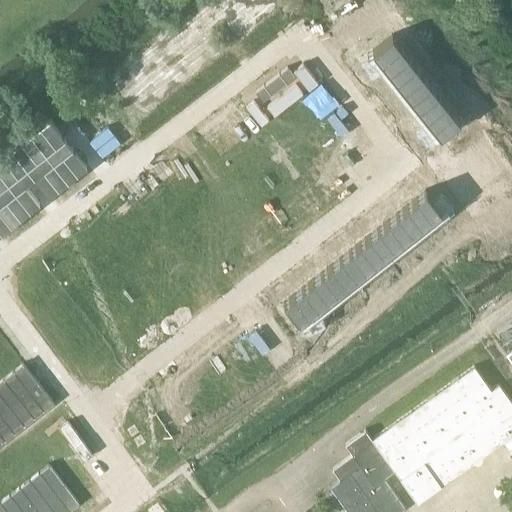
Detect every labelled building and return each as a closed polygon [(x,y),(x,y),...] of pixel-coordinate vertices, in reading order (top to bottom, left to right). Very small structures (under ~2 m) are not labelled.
[(391,34),(372,50),(440,135),(459,120),(391,34)] [(50,118),(0,156),(0,232),(39,202),(24,183),(34,176),(49,194),(86,165),(50,118)] [(425,189),(283,301),(298,321),(441,209),(425,189)] [(0,443),(53,402),(23,363),(0,380),(0,443)] [(474,365),(371,438),(387,459),(367,474),(359,464),(329,485),(348,511),(397,511),(405,507),(384,477),(394,469),(416,501),(502,440),(508,448),(511,444),(511,402),(498,383),(490,389),(474,365)] [(49,463),(0,500),(0,511),(66,511),(79,503),(49,463)]
